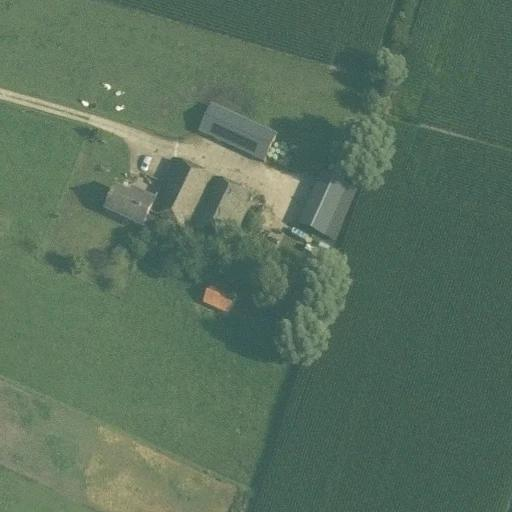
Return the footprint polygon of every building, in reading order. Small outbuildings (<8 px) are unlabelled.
[(198,135),(264,166),(277,138),(211,107),(198,135)] [(285,171),(294,149),(279,143),(270,165),(285,171)] [(143,230),(143,229),(155,235),(160,224),(189,237),(190,233),(229,251),(253,199),(172,161),(153,202),(132,192),(129,198),(115,192),(105,213),(143,230)] [(325,239),(348,188),(320,175),(302,215),(294,211),(289,223),(325,239)] [(266,293),(302,310),(312,289),(276,271),(266,293)] [(202,305),(227,317),(234,302),(209,290),(202,305)]
